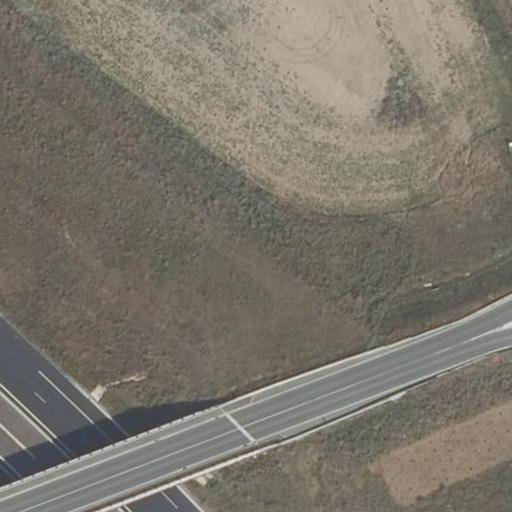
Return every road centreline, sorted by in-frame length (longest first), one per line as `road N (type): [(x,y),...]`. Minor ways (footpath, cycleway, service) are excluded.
road 1 (secondary): [(18,511),(511,326)]
road 2 (track): [(0,129),(248,328)]
road 3 (trunk): [(154,511),(0,361)]
